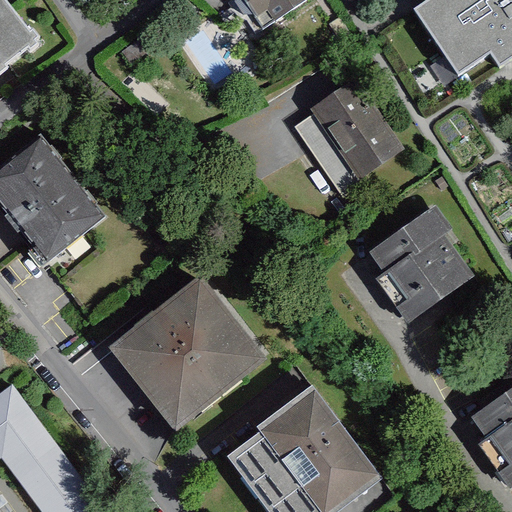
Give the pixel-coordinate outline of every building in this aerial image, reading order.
[(245,0),(264,28),(307,0),(245,0)] [(511,0),(423,0),(410,9),(454,77),(491,53),(500,67),(511,59),(511,0)] [(0,2),(0,80),(37,52),(0,2)] [(298,124),(346,192),(408,149),(360,80),(298,124)] [(42,139),(0,171),(0,198),(48,260),(103,217),(42,139)] [(376,279),(406,323),(476,276),(447,233),(452,230),(437,208),(373,252),(387,272),(376,279)] [(111,346),(176,430),(268,359),(202,275),(111,346)] [(0,400),(0,464),(3,463),(40,511),(105,511),(14,390),(0,400)] [(315,393),(228,458),(269,511),(334,511),(379,478),(315,393)] [(485,441),(511,479),(511,398),(486,416),(497,432),(485,441)]
